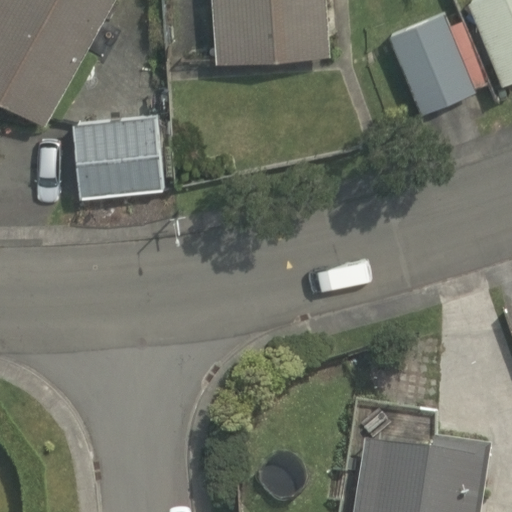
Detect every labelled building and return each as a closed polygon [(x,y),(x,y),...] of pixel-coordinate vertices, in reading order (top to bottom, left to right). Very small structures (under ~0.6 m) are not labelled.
[(0,0),(0,95),(46,120),(113,0),(0,0)] [(212,0),(216,59),(331,52),(327,0),(212,0)] [(511,0),(468,0),(502,83),(511,78),(511,0)] [(444,9),(390,32),(422,111),(477,88),(476,85),(488,81),(463,18),(450,23),(444,9)] [(158,114),(73,121),(80,195),(163,187),(158,114)] [(480,511),(490,444),(437,435),(440,411),(358,397),(351,438),(366,440),(354,511),(480,511)]
